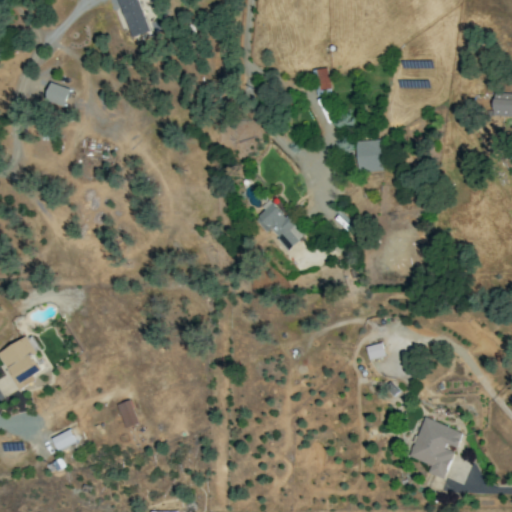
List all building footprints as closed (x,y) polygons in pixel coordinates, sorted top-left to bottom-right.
[(116,0),(131,38),(149,31),(137,0),(116,0)] [(312,70),(314,95),(330,94),(327,68),(312,70)] [(70,88),(50,83),(45,102),(66,106),(70,88)] [(493,116),(511,116),(511,94),(494,93),(493,116)] [(382,172),(381,140),(355,141),(356,172),(382,172)] [(287,251),(304,236),(272,200),(252,218),(265,232),(268,229),(287,251)] [(0,352),(0,358),(17,389),(45,373),(34,354),(36,353),(27,337),(0,352)] [(385,356),(382,343),(366,346),(368,359),(385,356)] [(125,428),(138,423),(129,400),(116,405),(125,428)] [(463,433),(424,417),(407,457),(430,466),(428,472),(443,479),(454,452),(445,448),(447,444),(457,448),(463,433)] [(58,450),(76,441),(70,429),(52,438),(58,450)]
